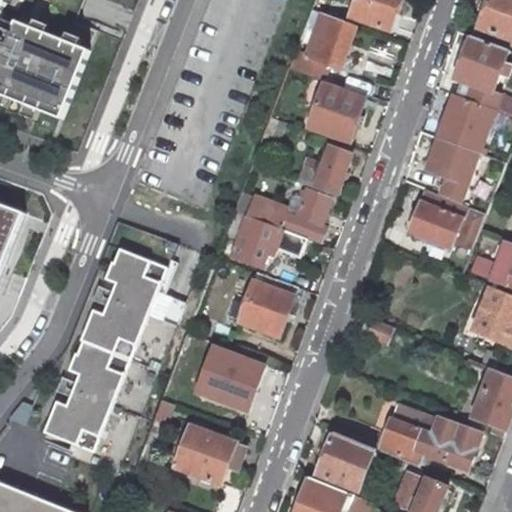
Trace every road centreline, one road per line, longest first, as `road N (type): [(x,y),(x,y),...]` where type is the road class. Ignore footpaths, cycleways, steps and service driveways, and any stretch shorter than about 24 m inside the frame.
road 1 (residential): [(254,511),(445,0)]
road 2 (residential): [(105,199),(54,330),(0,402)]
road 3 (residential): [(105,199),(185,0)]
